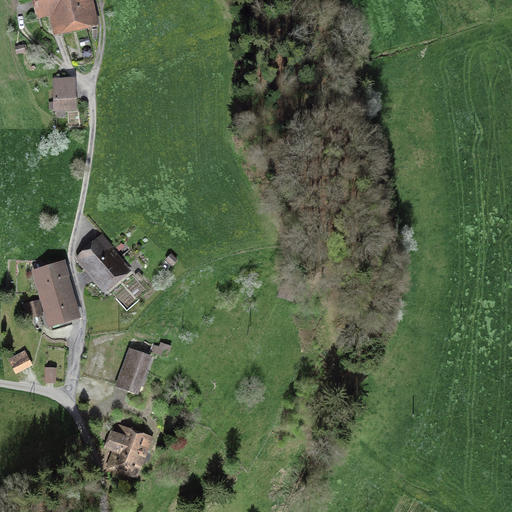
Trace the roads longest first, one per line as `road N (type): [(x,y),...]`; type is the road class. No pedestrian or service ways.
road 1 (unclassified): [(67,395),(83,321),(71,249),(91,136),(90,97),(64,68),(58,44)]
road 2 (unclassified): [(103,511),(98,467),(67,395)]
